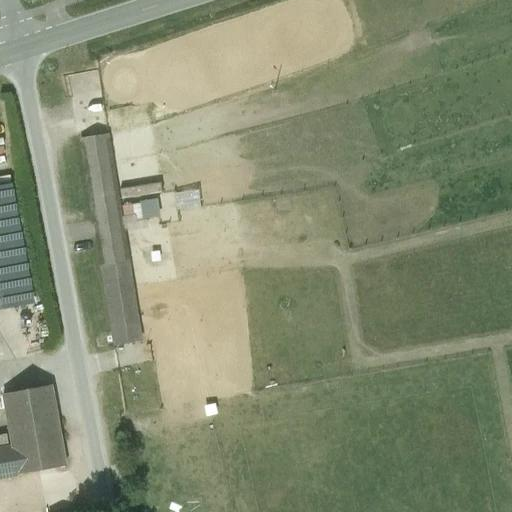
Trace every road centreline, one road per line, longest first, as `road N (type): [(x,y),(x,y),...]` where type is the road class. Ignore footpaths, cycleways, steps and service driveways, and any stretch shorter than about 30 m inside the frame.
road 1 (unclassified): [(104,511),(18,49)]
road 2 (tertiary): [(174,0),(18,49)]
